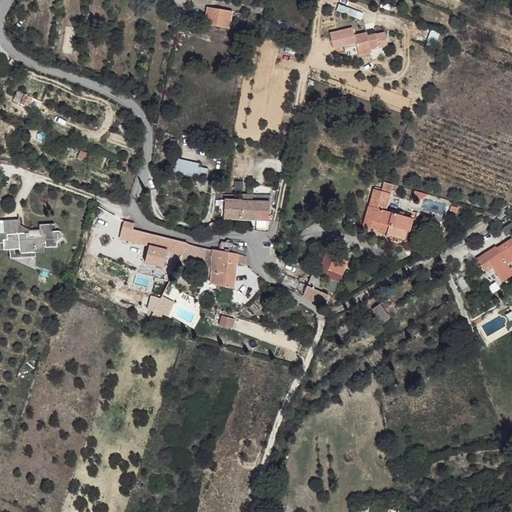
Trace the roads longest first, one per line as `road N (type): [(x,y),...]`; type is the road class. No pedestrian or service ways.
road 1 (unclassified): [(257,511),(274,434),(322,315),(253,269),(256,243),(222,235),(206,243),(138,221),(133,201),(149,128),(132,105),(35,67),(7,48),(0,27)]
road 2 (track): [(322,315),(511,205)]
road 3 (unknown): [(256,243),(274,228),(316,47)]
